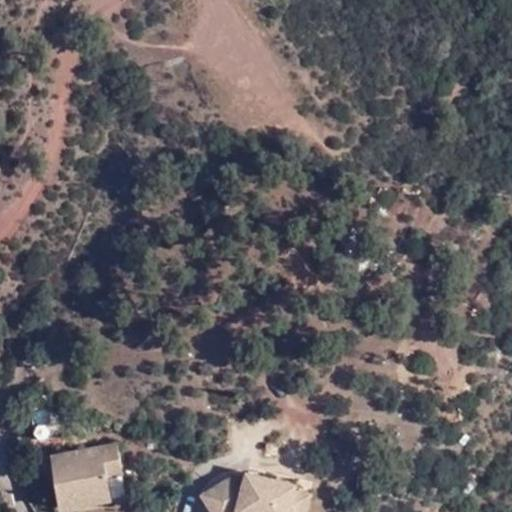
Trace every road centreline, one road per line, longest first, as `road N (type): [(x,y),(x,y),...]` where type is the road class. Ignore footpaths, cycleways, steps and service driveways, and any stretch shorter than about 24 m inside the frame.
road 1 (track): [(0,241),(47,171),(72,63),(99,15),(119,0)]
road 2 (track): [(337,141),(246,0)]
